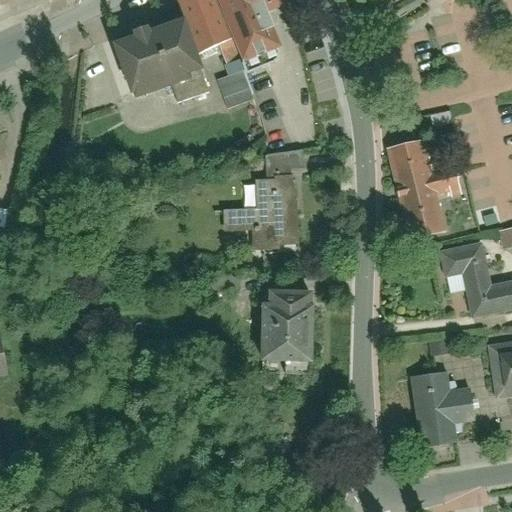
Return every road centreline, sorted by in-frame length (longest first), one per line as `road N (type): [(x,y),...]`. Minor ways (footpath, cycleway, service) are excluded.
road 1 (residential): [(364,110),(364,410),(367,460),(382,500),(511,476)]
road 2 (residential): [(511,91),(364,110)]
